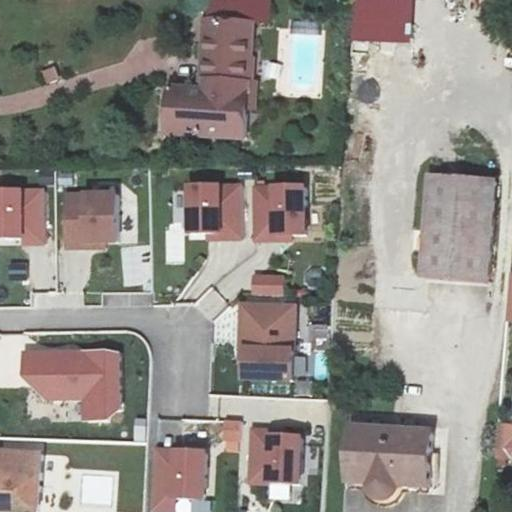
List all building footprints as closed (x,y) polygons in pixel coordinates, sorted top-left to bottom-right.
[(188,97),(186,145),(244,149),(247,103),(255,104),(258,64),(254,65),(256,35),(218,32),(213,99),(188,97)] [(186,145),(188,97),(174,96),(171,144),(186,145)] [(490,187),(425,180),(416,285),(481,291),(490,187)] [(245,243),(244,184),(190,186),(191,237),(209,237),(209,244),(245,243)] [(310,185),(257,186),(256,246),(310,246),(310,185)] [(47,247),(46,190),(0,190),(0,240),(23,240),(23,248),(47,247)] [(118,193),(66,194),(66,251),(110,252),(110,246),(119,246),(118,193)] [(252,296),(284,296),(284,274),(252,274),(252,296)] [(300,304),(242,303),(239,386),(297,387),(300,304)] [(107,420),(121,406),(120,351),(25,353),(25,376),(47,398),(84,397),(85,421),(107,420)] [(241,454),(242,421),(222,421),(221,453),(241,454)] [(495,459),(511,459),(511,423),(497,423),(495,459)] [(269,427),(253,427),(250,487),(269,489),(270,484),(301,487),(302,435),(269,434),(269,427)] [(432,446),(346,439),(341,493),(363,495),(362,504),(365,507),(368,511),(369,511),(381,511),(383,511),(386,508),(387,504),(387,498),(425,503),(432,446)] [(207,502),(210,452),(155,449),(150,511),(177,511),(178,501),(207,502)] [(0,511),(32,511),(37,457),(0,453),(0,511)] [(79,506),(112,510),(116,477),(82,473),(79,506)]
